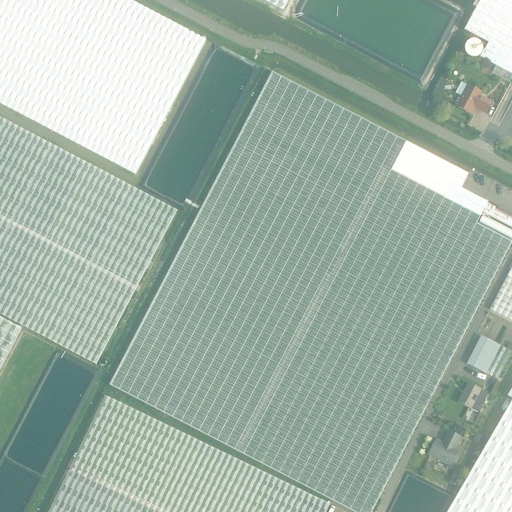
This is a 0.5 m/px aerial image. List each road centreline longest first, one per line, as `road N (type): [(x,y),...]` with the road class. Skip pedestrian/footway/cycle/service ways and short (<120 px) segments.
road 1 (unclassified): [(170,0),(247,40),(272,40),(511,167)]
road 2 (unclassified): [(377,511),(511,248)]
